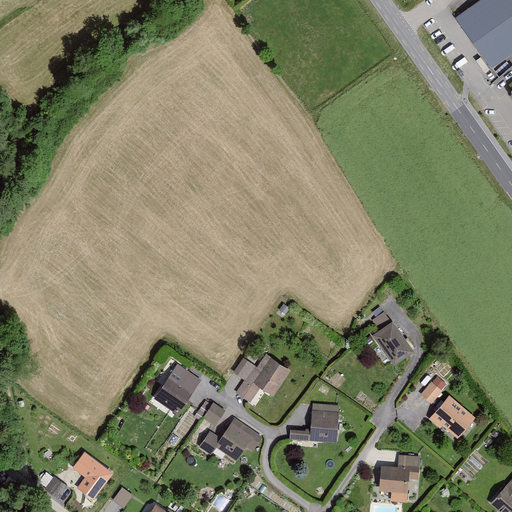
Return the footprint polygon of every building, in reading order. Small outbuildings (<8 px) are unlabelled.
[(511,51),(511,0),(478,0),(456,16),(492,66),(511,51)] [(380,328),(370,336),(393,367),(415,350),(385,309),(373,318),(380,328)] [(293,369),(266,351),(257,365),(247,358),(237,373),(244,378),(236,391),(250,400),(260,385),(276,395),(293,369)] [(200,378),(185,369),(179,379),(168,373),(153,398),(178,413),(200,378)] [(442,390),(430,381),(420,394),(432,403),(442,390)] [(476,417),(448,395),(430,417),(458,439),(476,417)] [(225,408),(212,401),(203,416),(216,424),(225,408)] [(340,404),(312,402),(310,429),(290,428),(289,439),(336,443),(340,404)] [(264,436),(234,417),(221,438),(211,431),(200,448),(210,454),(215,446),(237,460),(246,446),(254,451),(264,436)] [(113,471),(84,450),(71,467),(83,475),(75,486),(93,499),(113,471)] [(421,456),(398,455),(397,463),(381,462),(379,488),(393,489),(393,499),(406,500),(407,480),(420,480),(421,456)] [(511,511),(511,476),(491,503),(502,511),(511,511)] [(134,494),(122,486),(113,498),(125,506),(134,494)] [(169,511),(154,502),(148,511),(169,511)]
